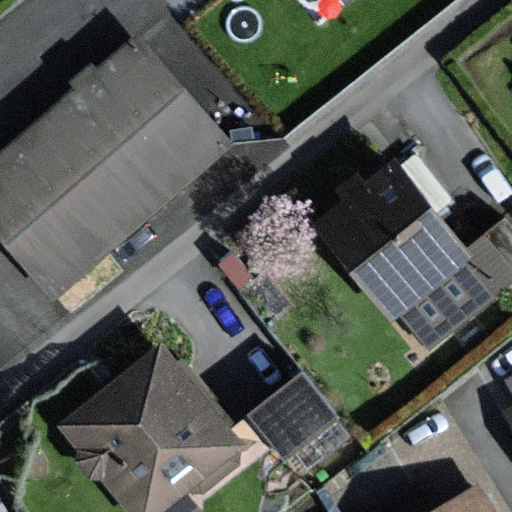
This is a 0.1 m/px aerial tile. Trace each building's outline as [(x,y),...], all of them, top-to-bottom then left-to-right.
[(235,141),(137,30),(0,149),(0,238),(54,299),(235,141)] [(473,253),(399,161),(323,222),(397,313),(473,253)] [(0,343),(53,306),(34,280),(0,303),(0,343)] [(159,511),(240,446),(161,350),(72,422),(145,511),(159,511)] [(336,417),(304,375),(255,413),(287,455),(336,417)] [(436,511),(422,488),(383,511),(497,511),(481,485),(436,511)]
